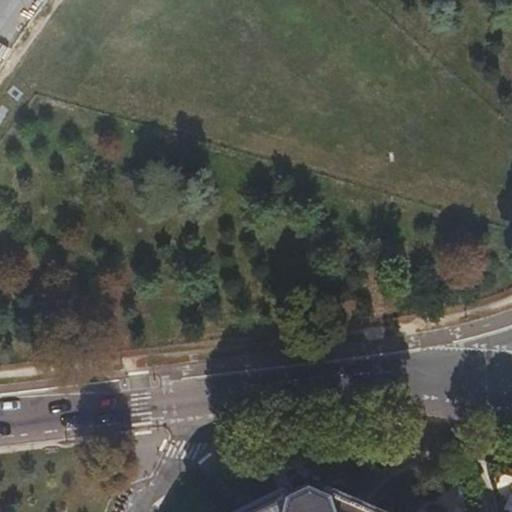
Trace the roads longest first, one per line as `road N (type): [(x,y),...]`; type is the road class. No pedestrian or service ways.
road 1 (secondary): [(202,398),(452,371)]
road 2 (secondary): [(0,421),(202,398)]
road 3 (residential): [(148,511),(202,398)]
